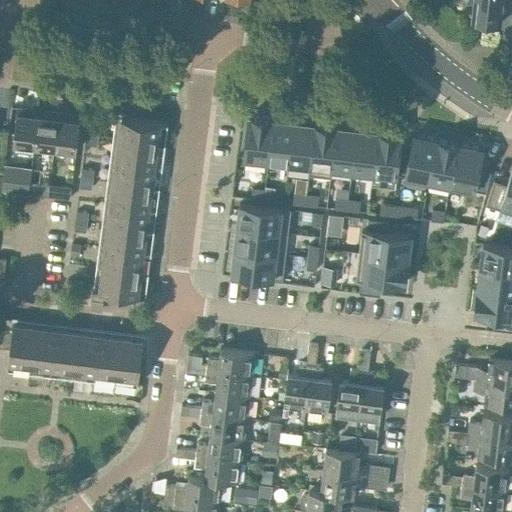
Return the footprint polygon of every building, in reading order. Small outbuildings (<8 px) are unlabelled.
[(502,0),(464,0),(466,2),(473,2),(471,20),(484,22),(487,26),(494,27),(497,24),(500,24),(502,0)] [(44,148),(49,111),(17,107),(12,144),(15,144),(14,152),(33,154),(33,152),(43,153),(44,148)] [(44,148),(75,152),(80,115),(49,111),(44,148)] [(248,114),(243,157),(268,160),(273,116),(249,113),(248,114)] [(145,296),(168,122),(121,116),(99,288),(93,287),(90,307),(102,308),(103,303),(127,305),(128,293),(145,296)] [(273,116),(268,160),(288,162),(294,118),(273,116)] [(294,118),(288,162),(310,165),(315,121),(294,118)] [(315,121),(310,165),(331,167),(337,123),(315,121)] [(337,123),(331,167),(351,170),(357,126),(337,123)] [(97,146),(99,127),(87,125),(85,144),(97,146)] [(357,126),(351,170),(373,172),(378,128),(357,126)] [(373,172),(372,183),(395,186),(396,175),(397,172),(400,150),(402,131),(378,128),(373,172)] [(400,150),(397,172),(402,173),(429,179),(438,138),(410,132),(406,151),(400,150)] [(438,138),(429,179),(450,184),(459,142),(438,138)] [(459,142),(450,184),(486,192),(490,171),(479,168),(484,147),(459,142)] [(3,170),(1,189),(28,193),(30,181),(31,167),(20,166),(4,164),(3,170)] [(91,188),(94,170),(82,168),(79,187),(91,188)] [(494,179),(485,205),(511,213),(511,168),(507,184),(494,179)] [(30,181),(28,193),(49,195),(50,183),(30,181)] [(50,183),(49,195),(70,198),(72,186),(50,183)] [(252,187),(251,198),(262,199),(263,189),(252,187)] [(263,189),(262,199),(274,201),(275,190),(263,189)] [(293,192),(292,203),(305,204),(306,194),(293,192)] [(305,204),(317,206),(319,195),(306,194),(305,204)] [(334,207),(334,208),(346,209),(347,199),(335,197),(334,207)] [(346,209),(359,211),(359,210),(360,200),(347,199),(346,209)] [(240,203),(237,226),(288,233),(291,209),(240,203)] [(380,203),(379,213),(392,215),(393,204),(380,203)] [(393,204),(392,215),(416,218),(418,207),(393,204)] [(432,209),(431,219),(432,220),(443,221),(445,210),(432,209)] [(86,231),(88,213),(76,211),(74,230),(86,231)] [(312,211),(311,224),(321,225),(323,212),(313,211),(312,211)] [(362,227),(359,252),(408,258),(411,233),(388,230),(389,220),(368,218),(367,228),(362,227)] [(481,224),(477,234),(485,237),(489,227),(481,224)] [(237,226),(234,248),(286,254),(288,233),(237,226)] [(71,242),(70,255),(79,256),(81,243),(72,242),(71,242)] [(511,245),(483,242),(480,266),(511,269),(511,245)] [(308,244),(307,256),(318,258),(319,245),(308,244)] [(234,248),(231,273),(283,279),(286,254),(234,248)] [(359,252),(356,277),(361,278),(359,292),(380,294),(382,280),(405,283),(408,258),(359,252)] [(307,256),(305,269),(316,270),(318,258),(307,256)] [(511,269),(480,266),(477,287),(511,291),(511,269)] [(322,271),(321,283),(335,285),(337,273),(322,271)] [(473,290),(470,308),(475,309),(474,313),(495,315),(493,328),(511,330),(511,291),(477,287),(477,290),(473,290)] [(144,339),(0,320),(0,345),(9,347),(6,369),(137,385),(144,339)] [(305,410),(313,343),(308,343),(305,363),(299,362),(297,374),(287,372),(286,377),(286,378),(283,400),(282,407),(305,410)] [(313,343),(305,410),(309,410),(307,419),(321,421),(322,412),(327,413),(331,379),(321,377),(323,365),(315,364),(318,344),(313,343)] [(206,364),(253,370),(255,351),(220,347),(218,357),(207,356),(206,364)] [(356,416),(365,350),(360,349),(358,369),(350,368),(349,380),(339,379),(334,413),(356,416)] [(365,350),(356,416),(379,419),(384,385),(373,383),(375,371),(367,370),(370,350),(365,350)] [(187,354),(186,361),(202,363),(203,355),(187,354)] [(474,378),(511,382),(511,359),(489,357),(488,367),(456,364),(454,376),(474,378)] [(202,363),(186,361),(185,370),(205,373),(204,380),(216,382),(214,391),(250,396),(253,370),(206,364),(202,363)] [(279,367),(278,377),(286,378),(286,377),(287,372),(287,368),(279,367)] [(511,404),(511,382),(474,378),(472,390),(484,391),(483,401),(511,404)] [(247,417),(250,396),(214,391),(213,400),(202,399),(201,406),(181,404),(181,409),(247,417)] [(244,439),(247,417),(181,409),(180,413),(199,416),(198,423),(210,425),(209,434),(244,439)] [(272,409),(271,419),(280,420),(281,410),(272,409)] [(467,431),(511,435),(511,413),(482,410),(481,421),(469,419),(467,431)] [(511,452),(511,435),(467,431),(448,428),(446,440),(467,443),(478,444),(477,455),(511,459),(511,452)] [(312,430),(310,441),(324,443),(326,432),(312,430)] [(241,460),(244,439),(209,434),(208,444),(196,442),(195,449),(176,447),(175,452),(241,460)] [(368,440),(357,438),(356,448),(367,450),(368,440)] [(369,440),(368,451),(375,452),(376,451),(376,443),(377,441),(369,440)] [(263,442),(262,456),(276,457),(277,443),(263,442)] [(322,469),(368,475),(370,463),(357,461),(358,451),(325,447),(322,469)] [(239,482),(241,460),(175,452),(175,456),(194,459),(193,466),(205,468),(204,476),(223,479),(223,481),(239,482)] [(461,485),(507,490),(510,468),(475,464),(474,474),(462,472),(462,475),(442,472),(441,482),(461,485)] [(261,469),(260,483),(272,484),(273,471),(261,469)] [(367,486),(368,475),(322,469),(319,489),(308,488),(308,490),(341,494),(353,495),(355,485),(367,486)] [(223,479),(204,476),(188,474),(187,484),(175,483),(175,486),(165,484),(163,494),(221,501),(223,481),(223,479)] [(500,511),(504,511),(507,490),(461,485),(459,496),(471,498),(470,508),(500,511)] [(243,487),(242,501),(255,503),(257,488),(243,487)] [(301,499),(300,506),(302,511),(305,511),(306,511),(316,511),(371,511),(372,507),(340,503),(341,494),(308,490),(308,494),(304,494),(301,499)] [(219,511),(221,501),(163,494),(162,503),(172,504),(172,507),(184,509),(183,511),(219,511)]
